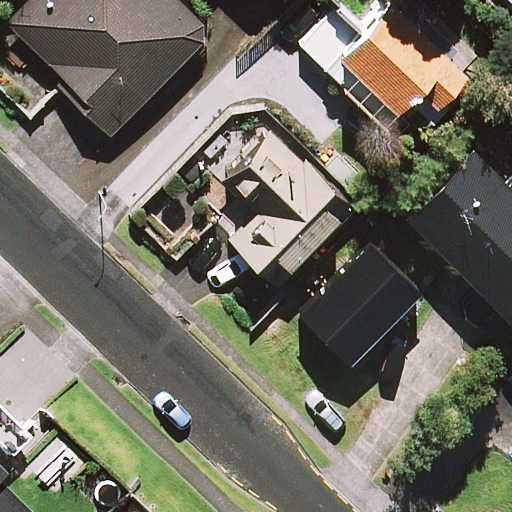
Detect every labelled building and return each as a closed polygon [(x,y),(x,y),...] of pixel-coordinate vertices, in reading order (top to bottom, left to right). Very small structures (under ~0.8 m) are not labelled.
[(209,27),(181,0),(24,0),(7,18),(69,79),(63,85),(108,129),(209,27)] [(432,115),(472,78),(398,0),(384,0),(369,15),(354,0),(330,0),(294,35),(361,106),(378,90),(403,117),(419,102),(432,115)] [(349,197),(268,124),(227,170),(258,198),(227,233),(277,278),(349,197)] [(511,168),(505,176),(470,141),(404,205),(511,314),(511,313),(511,168)] [(26,511),(0,485),(0,511),(26,511)]
